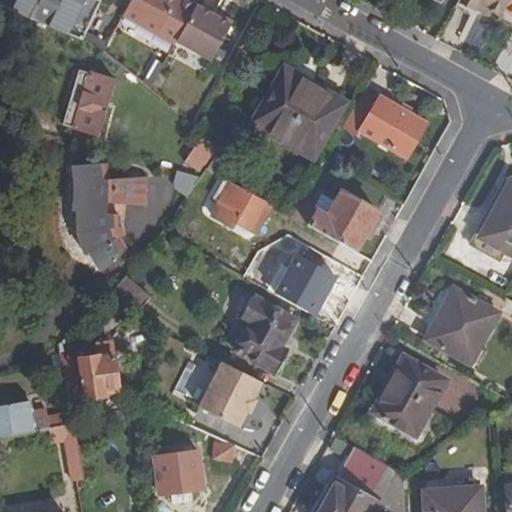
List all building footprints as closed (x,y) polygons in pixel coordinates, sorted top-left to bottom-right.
[(91,0),(24,0),(17,17),(33,23),(83,43),(101,5),(91,0)] [(132,0),(123,18),(162,38),(182,0),(132,0)] [(232,25),(197,7),(177,43),(213,62),(232,25)] [(115,83),(120,67),(113,61),(108,81),(81,72),(64,126),(100,136),(114,88),(119,89),(120,84),(115,83)] [(310,92),(288,80),(277,97),(258,122),(285,141),(313,157),(343,105),(312,87),(310,92)] [(426,126),(394,107),(391,111),(387,109),(384,115),(388,117),(374,140),(408,159),(426,126)] [(232,156),(230,156),(223,151),(208,172),(217,177),(232,156)] [(84,251),(118,261),(122,257),(113,246),(108,246),(109,234),(119,234),(119,222),(106,222),(106,209),(143,210),(143,182),(105,183),(102,168),(72,169),(75,185),(75,215),(80,215),(84,251)] [(171,191),(191,194),(194,175),(175,171),(171,191)] [(208,172),(201,180),(218,189),(223,180),(217,177),(208,172)] [(511,181),(493,217),(488,214),(477,236),(511,255),(511,181)] [(257,235),(273,208),(232,185),(214,218),(235,230),(238,224),(257,235)] [(309,227),(355,253),(378,213),(341,192),(327,216),(318,211),(309,227)] [(309,227),(318,211),(303,202),(293,219),(309,227)] [(98,275),(102,273),(118,261),(84,251),(84,258),(90,257),(97,274),(98,275)] [(239,275),(261,288),(267,276),(246,264),(239,275)] [(146,300),(120,283),(111,297),(138,314),(146,300)] [(499,316),(455,290),(426,340),(470,366),(499,316)] [(296,321),(253,297),(241,319),(250,324),(235,352),(276,375),(288,353),(281,349),(296,321)] [(78,360),(61,354),(66,384),(69,401),(88,399),(104,397),(104,391),(119,389),(114,357),(100,359),(99,357),(78,360)] [(403,359),(399,369),(440,391),(445,382),(403,359)] [(197,402),(206,372),(184,365),(175,395),(197,402)] [(440,391),(399,369),(375,413),(414,436),(440,391)] [(260,400),(267,386),(238,372),(231,385),(260,400)] [(43,400),(0,407),(0,438),(34,433),(49,431),(46,415),(43,400)] [(71,411),(46,415),(49,431),(74,427),(71,411)] [(52,444),(76,440),(74,427),(49,431),(52,444)] [(234,447),(216,445),(215,460),(232,461),(234,447)] [(406,511),(404,476),(354,449),(317,511),(376,511),(380,507),(389,511),(406,511)] [(199,453),(155,457),(160,494),(203,490),(199,453)] [(71,457),(76,481),(83,479),(79,456),(71,457)] [(483,511),(482,488),(426,492),(426,511),(483,511)]
